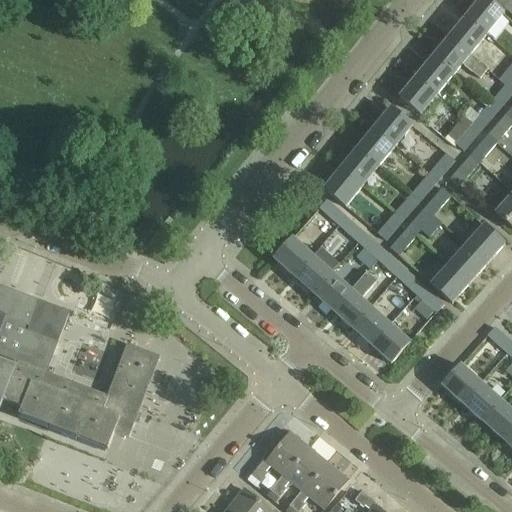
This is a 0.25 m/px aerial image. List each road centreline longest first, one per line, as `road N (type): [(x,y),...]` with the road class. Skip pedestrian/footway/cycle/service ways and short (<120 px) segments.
road 1 (residential): [(196,257),(407,0)]
road 2 (residential): [(278,383),(436,511)]
road 3 (residential): [(174,289),(0,217)]
road 4 (residential): [(511,289),(394,417)]
road 5 (residential): [(173,511),(278,383)]
road 6 (residential): [(309,349),(196,257)]
road 7 (residential): [(505,511),(394,417)]
road 8 (residential): [(174,289),(278,383)]
